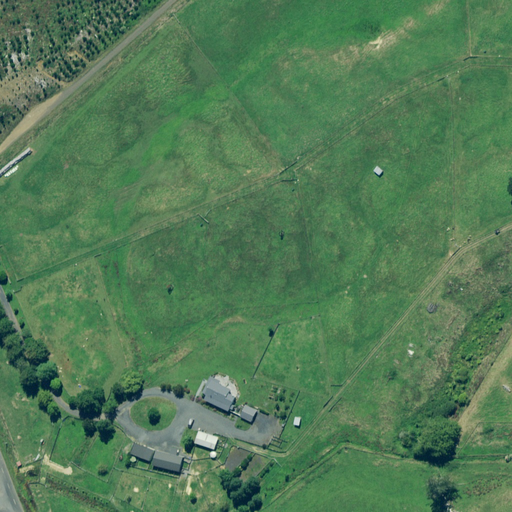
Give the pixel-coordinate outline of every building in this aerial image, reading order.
[(204,394),(207,395),(205,400),(229,411),(231,409),(234,410),(235,407),(233,406),(237,397),(230,394),(232,390),(221,385),(222,382),(212,376),(204,394)] [(257,410),(246,406),(241,418),(252,422),(257,410)] [(219,438),(200,432),(196,443),(215,450),(219,438)] [(154,451),(136,444),(132,454),(150,461),(154,451)] [(173,447),(171,455),(158,452),(154,466),(180,472),(184,458),(178,457),(180,449),(173,447)]
